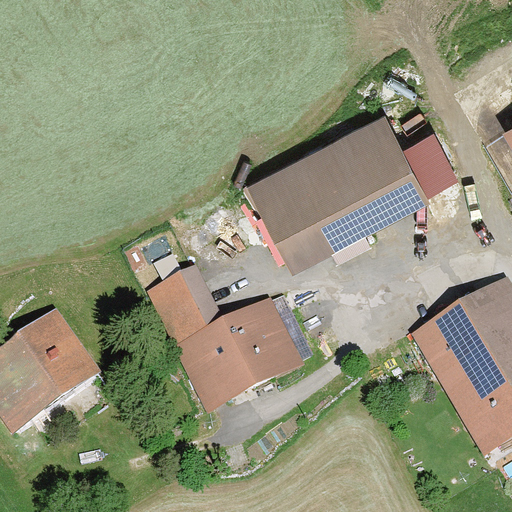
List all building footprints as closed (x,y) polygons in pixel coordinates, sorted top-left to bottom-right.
[(294,276),(432,205),(387,118),(249,189),(294,276)] [(166,281),(186,274),(178,253),(158,260),(166,281)] [(231,330),(201,273),(150,299),(212,421),(311,371),(278,306),(231,330)] [(511,454),(511,289),(511,288),(412,346),(485,470),(511,454)] [(60,318),(0,357),(0,421),(15,444),(104,384),(60,318)]
